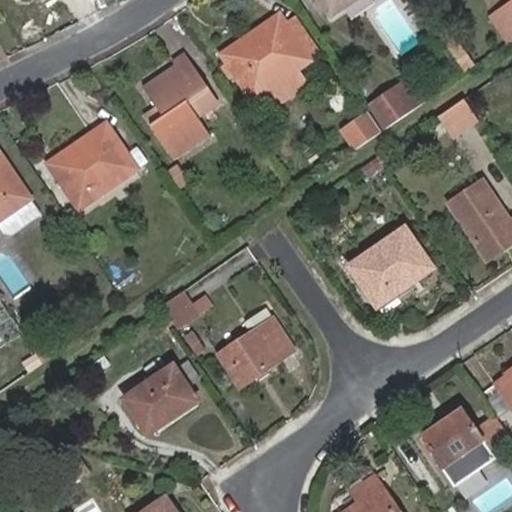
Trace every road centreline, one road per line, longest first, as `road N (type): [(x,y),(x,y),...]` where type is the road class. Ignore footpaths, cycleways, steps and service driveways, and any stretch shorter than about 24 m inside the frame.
road 1 (residential): [(267,224),(380,386)]
road 2 (residential): [(0,88),(136,24),(168,0)]
road 3 (residential): [(380,386),(299,448),(278,511)]
road 4 (residential): [(511,297),(380,386)]
